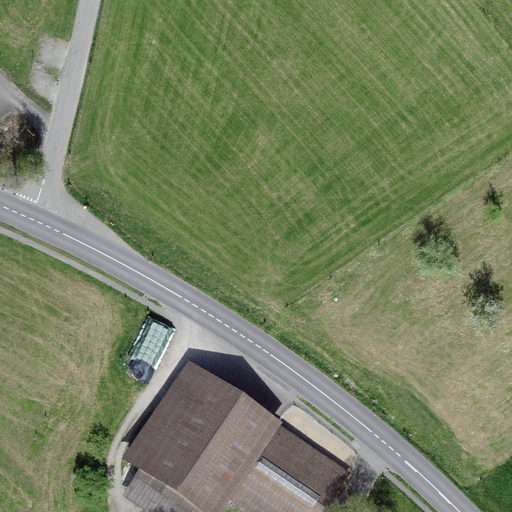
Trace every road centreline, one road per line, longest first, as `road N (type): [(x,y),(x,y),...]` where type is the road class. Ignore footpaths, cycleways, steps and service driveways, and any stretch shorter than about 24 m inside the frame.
road 1 (tertiary): [(32,219),(284,364),(460,511)]
road 2 (unclassified): [(32,219),(90,0)]
